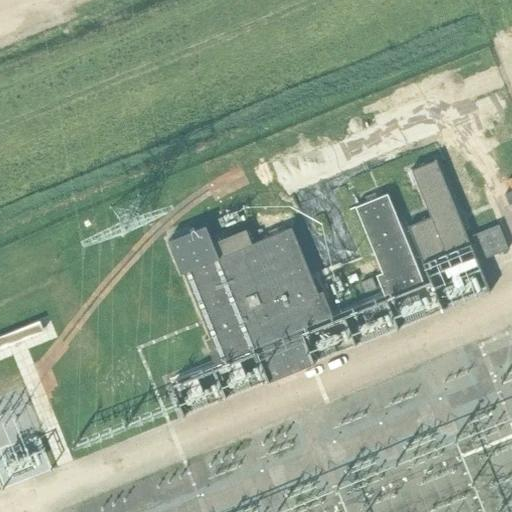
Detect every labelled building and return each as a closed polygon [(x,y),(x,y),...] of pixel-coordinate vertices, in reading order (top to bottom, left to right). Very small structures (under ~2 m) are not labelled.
[(492,291),(439,162),(414,172),(433,217),(410,226),(432,280),(444,311),(492,291)] [(388,193),(356,206),(383,272),(377,275),(386,298),(424,283),(388,193)] [(182,272),(183,271),(220,256),(214,242),(207,223),(169,239),(182,272)] [(481,260),(509,249),(499,224),(471,235),(481,260)] [(229,398),(347,350),(334,319),(323,291),(318,293),(292,227),(253,243),(247,228),(214,242),(220,256),(183,271),(210,337),(205,338),(214,360),(209,362),(176,375),(179,383),(172,385),(184,416),(229,398)] [(334,319),(347,350),(399,329),(444,311),(432,280),(424,283),(386,298),(334,319)]
